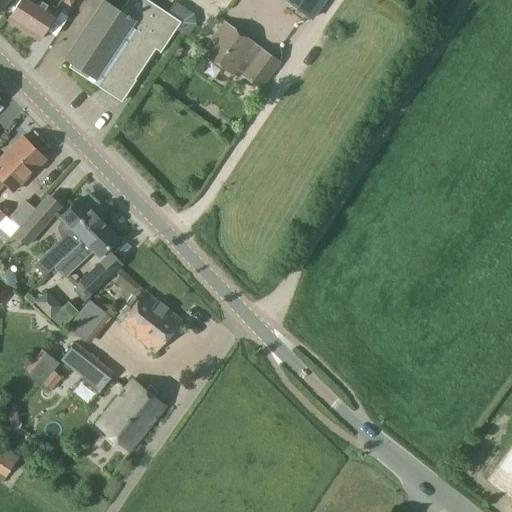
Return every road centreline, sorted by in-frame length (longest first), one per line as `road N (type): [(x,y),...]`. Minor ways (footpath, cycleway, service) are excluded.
road 1 (unknown): [(261,330),(470,0)]
road 2 (tertiary): [(244,314),(0,61)]
road 3 (tertiary): [(463,511),(370,439),(244,314)]
road 4 (unknown): [(172,239),(334,0)]
road 5 (unclassified): [(111,511),(244,314)]
